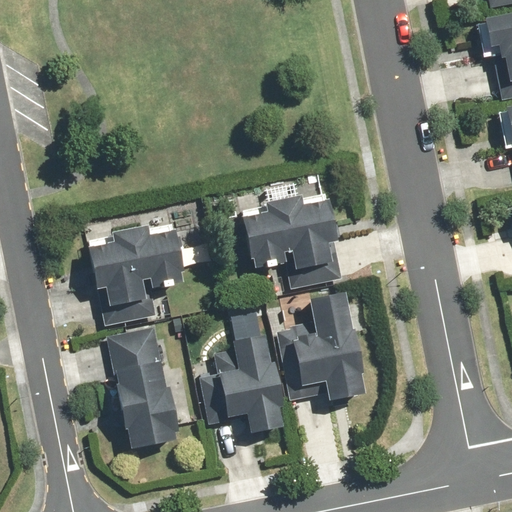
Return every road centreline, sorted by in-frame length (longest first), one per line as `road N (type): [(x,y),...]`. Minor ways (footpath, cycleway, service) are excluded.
road 1 (residential): [(377,0),(475,483)]
road 2 (residential): [(0,152),(73,511)]
road 3 (residential): [(331,511),(475,483)]
